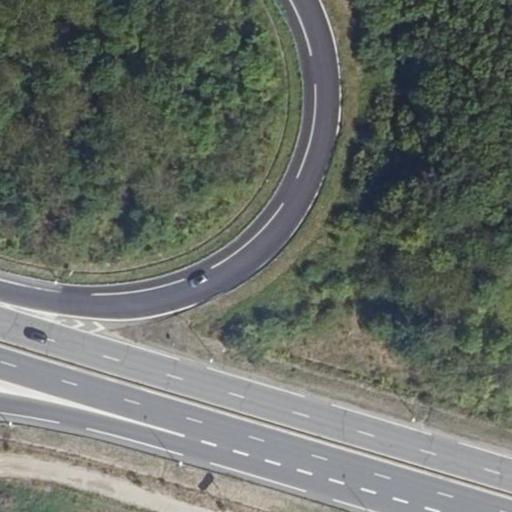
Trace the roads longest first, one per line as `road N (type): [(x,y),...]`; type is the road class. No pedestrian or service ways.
road 1 (motorway): [(297,0),(313,39),(323,116),(304,188),(256,251),(168,298),(103,304),(0,291)]
road 2 (primary): [(511,482),(0,323)]
road 3 (primary): [(0,365),(466,511)]
road 4 (motorway): [(0,404),(435,511)]
road 5 (track): [(0,461),(166,511)]
